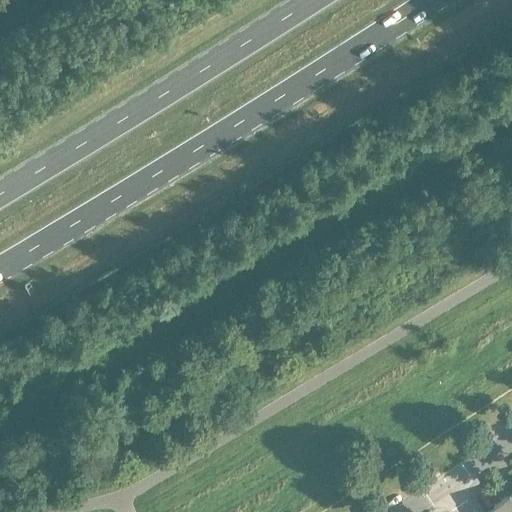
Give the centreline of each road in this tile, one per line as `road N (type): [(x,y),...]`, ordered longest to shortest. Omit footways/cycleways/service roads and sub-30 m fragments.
road 1 (track): [(0,423),(511,116)]
road 2 (trunk): [(0,274),(434,0)]
road 3 (trunk): [(307,0),(0,193)]
